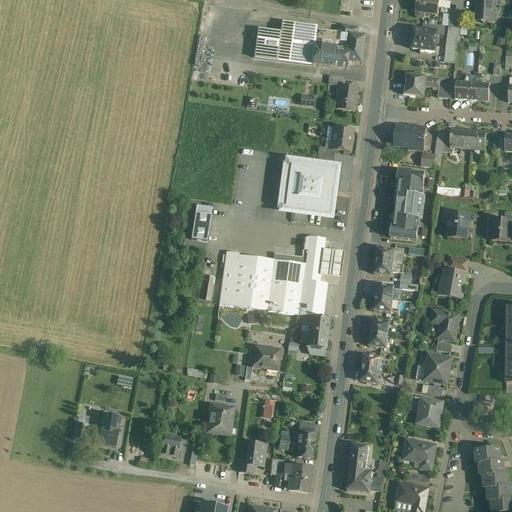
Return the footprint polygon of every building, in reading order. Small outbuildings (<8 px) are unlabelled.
[(440,0),(438,0),(417,0),(416,13),(416,17),(417,19),(421,20),(423,18),(424,14),(438,16),(440,0)] [(485,1),(476,1),(475,21),(490,22),(491,15),(493,15),(494,2),(485,1)] [(461,17),(450,16),(449,29),(460,30),(461,17)] [(317,28),(282,24),(280,34),(277,62),(312,67),(317,31),(317,28)] [(449,29),(423,25),(422,31),(438,33),(438,36),(447,37),(449,29)] [(358,29),(340,26),(340,34),(339,35),(347,36),(347,35),(357,36),(358,29)] [(460,30),(449,29),(447,37),(446,50),(457,51),(460,30)] [(422,31),(414,30),(411,50),(421,51),(420,55),(435,57),(438,36),(438,33),(422,31)] [(280,34),(258,31),(254,59),(277,62),(280,34)] [(317,31),(312,67),(346,72),(347,64),(361,66),(365,38),(357,36),(347,35),(347,36),(339,35),(340,34),(317,31)] [(506,40),(498,38),(496,46),(504,48),(506,40)] [(457,51),(446,50),(444,64),(455,65),(457,51)] [(426,79),(408,77),(406,86),(405,86),(404,91),(406,91),(406,93),(408,96),(410,96),(409,98),(415,98),(415,97),(424,98),(425,88),(426,79)] [(343,79),(330,78),(329,86),(338,87),(342,87),(343,79)] [(440,81),(426,79),(425,88),(433,89),(439,90),(440,85),(440,81)] [(477,85),(457,83),(455,100),(476,102),(477,85)] [(452,87),(440,85),(439,90),(433,89),(433,91),(439,92),(438,99),(450,100),(452,87)] [(489,85),(477,85),(476,102),(488,102),(489,85)] [(342,87),(338,87),(335,111),(355,113),(358,89),(342,87)] [(314,99),(307,98),(307,105),(305,105),(304,107),(313,108),(314,99)] [(427,129),(410,127),(410,128),(397,127),(395,146),(409,148),(409,150),(424,152),(427,129)] [(352,131),(334,129),(331,150),(331,151),(335,151),(350,153),(352,131)] [(474,133),(451,132),(451,140),(450,149),(451,149),(473,150),(474,133)] [(445,134),(439,133),(436,157),(435,170),(440,171),(442,154),(444,139),(445,134)] [(486,134),(474,133),(473,150),(485,151),(486,134)] [(451,140),(444,139),(442,154),(451,154),(451,149),(450,149),(451,140)] [(331,150),(319,149),(317,159),(333,162),(335,151),(331,151),(331,150)] [(436,157),(423,155),(421,168),(435,170),(436,157)] [(318,170),(283,165),(277,208),(285,209),(299,211),(312,213),(313,213),(325,214),(327,198),(331,198),(332,199),(332,197),(332,195),(333,192),(333,188),(333,189),(328,188),(331,172),(318,170)] [(412,172),(400,170),(400,173),(391,172),(389,189),(406,192),(406,191),(419,193),(420,183),(415,183),(416,176),(411,175),(412,172)] [(438,186),(420,183),(419,193),(436,195),(438,186)] [(461,189),(438,187),(437,195),(460,198),(461,191),(461,189)] [(193,206),(189,241),(208,243),(212,208),(193,206)] [(403,210),(387,208),(385,222),(408,225),(409,221),(402,220),(403,210)] [(470,216),(449,215),(447,239),(467,240),(470,216)] [(505,221),(493,220),(491,242),(509,243),(511,216),(505,215),(505,221)] [(385,222),(383,237),(399,239),(401,229),(408,229),(408,225),(385,222)] [(412,226),(411,230),(410,240),(429,243),(432,228),(419,227),(412,226)] [(323,240),(310,239),(309,238),(305,239),(303,252),(308,252),(307,260),(321,262),(324,240),(323,240)] [(427,257),(428,250),(410,247),(409,254),(427,257)] [(395,252),(377,250),(376,263),(393,265),(395,252)] [(339,279),(343,254),(323,251),(319,277),(339,279)] [(302,260),(275,256),(274,262),(306,266),(307,260),(308,252),(303,252),(302,260)] [(306,266),(274,262),(226,256),(219,307),(268,313),(267,315),(270,315),(270,313),(304,318),(310,318),(322,320),(327,286),(318,284),(321,262),(307,260),(306,266)] [(469,261),(450,258),(449,265),(468,268),(469,261)] [(393,265),(376,263),(374,276),(391,278),(392,274),(393,265)] [(403,266),(393,265),(392,274),(402,275),(403,266)] [(468,268),(449,265),(448,272),(467,275),(468,268)] [(402,274),(412,276),(413,268),(404,266),(402,274)] [(448,272),(444,271),(443,279),(441,279),(438,296),(462,300),(467,275),(448,272)] [(400,275),(399,283),(410,284),(411,276),(400,275)] [(394,289),(377,286),(375,299),(393,301),(394,289)] [(393,301),(375,299),(374,312),(391,314),(393,301)] [(247,313),(248,324),(259,323),(258,313),(247,313)] [(459,318),(434,313),(432,324),(441,326),(439,340),(455,342),(459,318)] [(304,318),(296,317),(295,323),(292,322),(292,329),(302,330),(304,318)] [(310,318),(304,318),(302,330),(302,332),(310,334),(327,336),(329,321),(322,320),(310,318)] [(390,324),(372,322),(371,335),(388,337),(390,324)] [(388,337),(371,335),(369,348),(386,350),(388,337)] [(452,346),(438,344),(437,352),(450,355),(452,346)] [(280,352),(258,349),(257,358),(254,358),(252,369),(277,372),(280,352)] [(381,360),(364,357),(362,370),(379,373),(381,360)] [(451,361),(429,357),(426,369),(418,368),(416,381),(436,384),(435,388),(441,389),(442,385),(445,386),(446,377),(448,378),(451,361)] [(196,377),(197,370),(187,369),(186,376),(196,377)] [(379,373),(362,370),(360,383),(382,386),(383,379),(379,379),(379,373)] [(404,378),(396,376),(394,385),(402,386),(404,378)] [(110,379),(101,377),(100,377),(101,377),(99,385),(99,386),(105,387),(105,385),(109,385),(110,379)] [(130,387),(131,379),(116,379),(116,386),(130,387)] [(435,388),(429,387),(429,388),(428,394),(428,395),(443,398),(445,386),(442,385),(441,389),(435,388)] [(413,393),(401,391),(400,397),(412,399),(412,398),(413,393)] [(482,405),(482,408),(496,409),(497,395),(485,394),(485,405),(482,405)] [(421,400),(412,398),(412,399),(410,411),(419,413),(421,400)] [(444,404),(421,400),(419,413),(421,413),(418,426),(437,429),(439,421),(441,421),(444,404)] [(262,420),(273,420),(274,401),(263,401),(262,420)] [(234,410),(210,407),(206,435),(230,438),(234,410)] [(122,412),(105,409),(103,417),(120,420),(122,412)] [(120,420),(103,417),(98,445),(115,448),(116,442),(117,435),(119,428),(118,428),(120,420)] [(315,436),(297,433),(297,435),(294,434),(294,440),(298,441),(298,446),(313,448),(315,436)] [(181,440),(164,437),(161,456),(177,459),(181,440)] [(436,447),(407,442),(404,460),(421,463),(420,471),(432,473),(436,447)] [(266,446),(248,444),(246,463),(240,463),(238,473),(252,475),(253,467),(263,469),(266,446)] [(313,448),(298,446),(296,459),(312,461),(313,448)] [(369,448),(352,446),(347,492),(370,495),(371,480),(372,473),(366,472),(369,448)] [(480,471),(504,469),(504,462),(501,463),(500,450),(476,451),(477,465),(480,465),(480,471)] [(198,455),(192,454),(189,467),(195,468),(198,455)] [(287,463),(272,461),(270,476),(279,477),(280,471),(287,472),(287,469),(287,463)] [(387,463),(380,462),(377,480),(371,480),(370,492),(381,493),(387,463)] [(311,471),(291,468),(288,492),(308,495),(311,471)] [(488,496),(511,494),(511,488),(508,488),(507,475),(505,475),(504,469),(480,471),(481,478),(484,478),(484,490),(488,490),(488,496)] [(431,478),(410,474),(408,481),(429,485),(431,478)] [(424,511),(429,490),(399,485),(396,503),(414,506),(412,511),(424,511)] [(511,511),(511,496),(511,494),(488,496),(488,503),(491,503),(492,511),(511,511)] [(378,504),(365,501),(364,507),(377,509),(378,504)]
